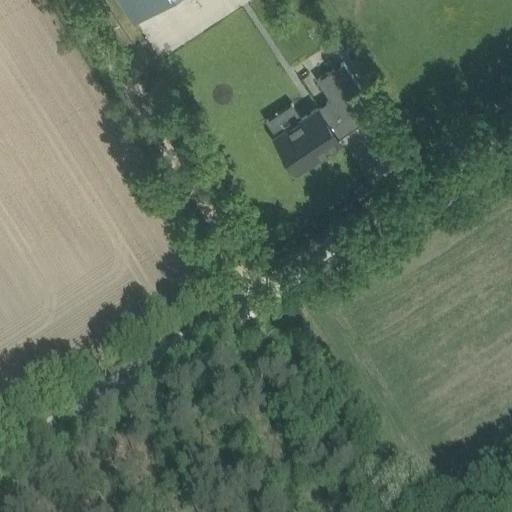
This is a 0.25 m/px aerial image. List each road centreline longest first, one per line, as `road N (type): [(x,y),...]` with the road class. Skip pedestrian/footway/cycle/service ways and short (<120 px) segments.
road 1 (unclassified): [(0,459),(511,128)]
road 2 (track): [(253,296),(78,0)]
road 3 (track): [(253,296),(415,511)]
